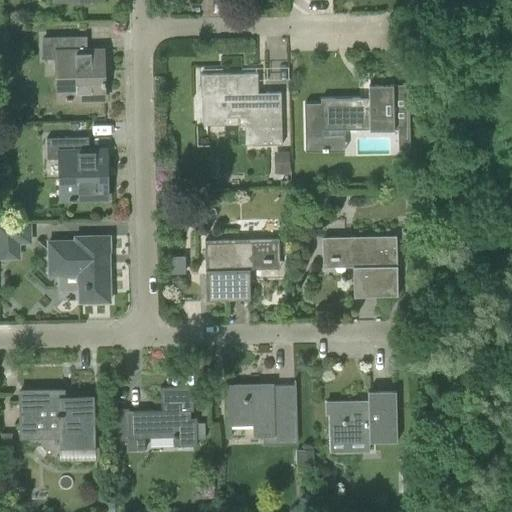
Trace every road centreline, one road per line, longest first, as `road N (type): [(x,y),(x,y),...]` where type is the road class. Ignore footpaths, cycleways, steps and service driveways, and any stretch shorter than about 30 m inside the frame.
road 1 (residential): [(142,339),(137,28)]
road 2 (residential): [(137,28),(399,24)]
road 3 (residential): [(142,339),(399,334)]
road 4 (residential): [(0,342),(142,339)]
